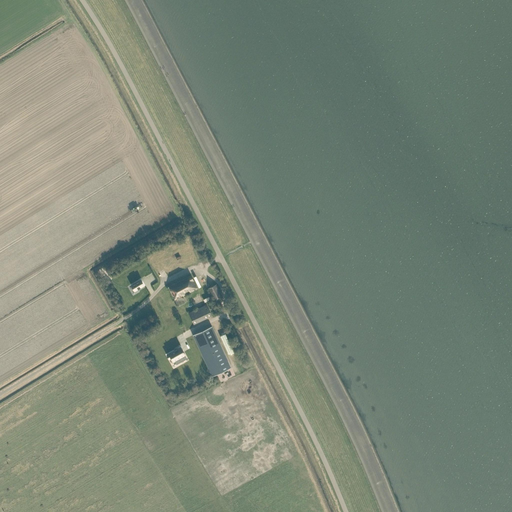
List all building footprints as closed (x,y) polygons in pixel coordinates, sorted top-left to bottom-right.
[(191,275),(174,284),(176,287),(175,288),(178,293),(181,291),(183,296),(198,288),(191,275)] [(141,279),(132,284),(135,290),(138,288),(138,289),(141,287),(144,285),(141,279)] [(217,284),(208,288),(215,303),(224,299),(217,284)] [(177,295),(171,298),(177,310),(185,305),(182,301),(181,301),(177,295)] [(171,298),(166,301),(173,312),(177,310),(171,298)] [(166,301),(161,304),(168,315),(173,312),(166,301)] [(157,305),(156,306),(164,318),(164,317),(168,315),(161,304),(157,306),(157,305)] [(212,327),(194,336),(215,376),(232,367),(212,327)] [(174,350),(166,355),(168,359),(171,357),(173,361),(175,360),(176,362),(185,357),(186,358),(191,355),(188,348),(182,352),(179,347),(176,348),(173,349),(174,350)]
